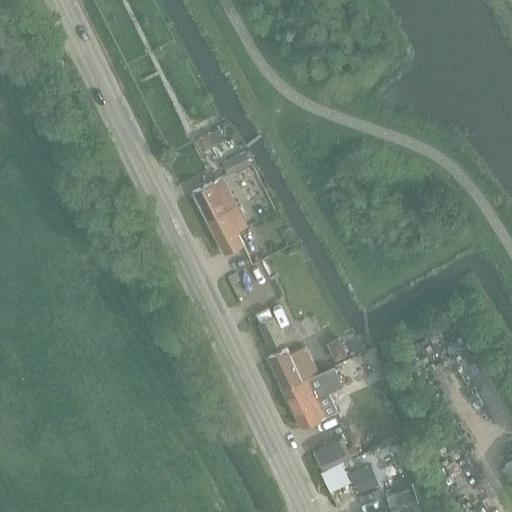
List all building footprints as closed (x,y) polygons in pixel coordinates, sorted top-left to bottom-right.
[(207,134),(196,140),(202,151),(213,145),(207,134)] [(225,173),(248,163),(242,152),(220,163),(225,173)] [(192,192),(206,220),(223,253),(242,243),(237,232),(247,226),(227,188),(221,177),(192,192)] [(269,345),(283,338),(273,316),(258,323),(269,345)] [(331,342),(329,348),(335,361),(346,355),(338,338),(331,342)] [(287,348),(268,357),(283,389),(317,373),(304,345),(289,353),(287,348)] [(317,373),(283,389),(301,428),(320,419),(337,410),(329,392),(342,385),(334,366),(317,373)] [(341,437),(312,451),(322,470),(350,456),(341,437)] [(402,441),(381,449),(389,471),(411,463),(402,441)] [(368,466),(351,474),(359,492),(376,484),(368,466)] [(412,482),(418,502),(430,498),(423,478),(412,482)] [(404,511),(403,506),(413,503),(408,489),(386,496),(390,509),(379,511),(404,511)]
